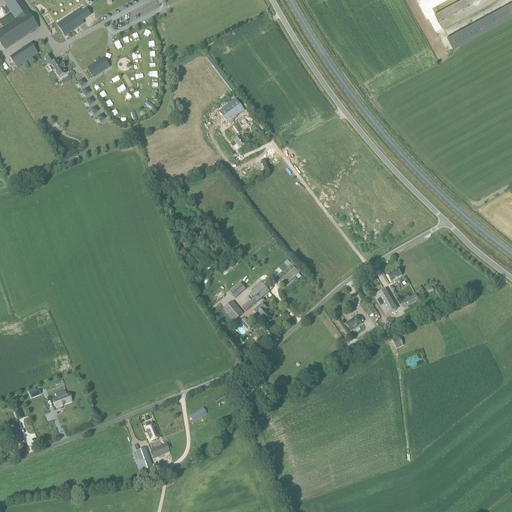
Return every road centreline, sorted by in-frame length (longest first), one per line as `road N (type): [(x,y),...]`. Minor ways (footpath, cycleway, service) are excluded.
road 1 (primary): [(511,252),(384,134),(290,0)]
road 2 (unclassified): [(182,393),(273,351),(371,266),(446,222)]
road 3 (unclassified): [(272,0),(347,115),(446,222)]
road 4 (unclassified): [(0,468),(182,393)]
road 5 (unknown): [(275,349),(240,308),(240,295),(263,281),(299,327)]
road 6 (unclassified): [(158,511),(168,470),(188,446),(182,393)]
